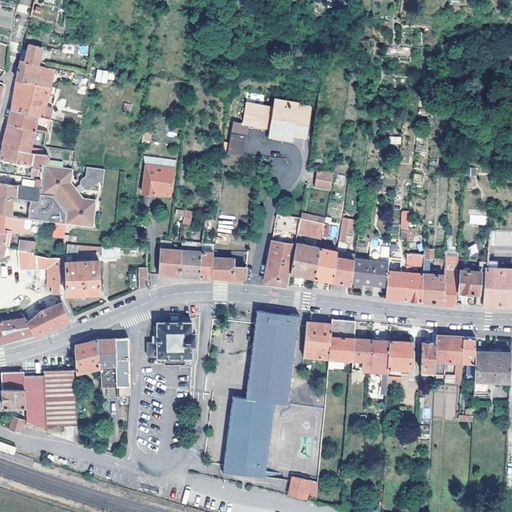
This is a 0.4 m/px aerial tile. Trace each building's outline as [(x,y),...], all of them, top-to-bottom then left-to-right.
[(41,46),(28,43),(26,50),(23,61),(36,64),(41,46)] [(85,43),(74,44),(74,55),(85,55),(85,43)] [(60,50),(51,48),(50,56),(60,58),(61,53),(74,55),(74,44),(60,44),(60,50)] [(23,61),(19,59),(17,69),(15,80),(48,86),(52,68),(36,64),(23,61)] [(113,77),(113,71),(106,70),(105,72),(96,72),(96,82),(104,83),(105,77),(113,77)] [(48,86),(15,80),(12,97),(10,109),(36,115),(48,119),(49,114),(42,112),(48,86)] [(239,122),(229,120),(225,153),(240,155),(244,123),(266,127),(276,129),(280,130),(280,136),(290,138),(290,136),(290,134),(296,135),(305,135),(309,114),(295,112),(296,103),(271,99),(270,107),(243,103),(239,122)] [(310,105),(296,103),(295,112),(309,114),(310,105)] [(36,115),(10,109),(8,116),(7,123),(33,130),(36,115)] [(33,130),(7,123),(4,134),(1,145),(41,153),(42,149),(30,147),(33,130)] [(265,134),(280,136),(280,130),(276,129),(266,127),(265,134)] [(389,136),(390,144),(401,144),(400,136),(389,136)] [(41,153),(1,145),(0,150),(0,158),(41,164),(41,160),(46,158),(47,154),(41,153)] [(26,220),(51,223),(64,224),(68,187),(71,168),(46,164),(41,164),(38,176),(38,179),(38,182),(37,186),(36,197),(29,197),(28,209),(26,220)] [(170,165),(143,164),(141,192),(152,194),(153,192),(169,192),(170,165)] [(74,186),(70,224),(91,226),(94,199),(82,197),(78,192),(82,188),(85,188),(89,187),(91,186),(92,185),(94,183),(96,181),(97,168),(84,167),(83,175),(81,176),(80,177),(79,178),(78,181),(77,183),(74,186)] [(474,167),(465,167),(465,174),(473,175),(474,167)] [(68,187),(64,224),(70,224),(74,186),(72,185),(69,184),(71,168),(68,187)] [(329,190),(332,173),(316,170),(313,186),(329,190)] [(16,183),(0,181),(0,194),(12,195),(29,197),(36,197),(37,186),(16,184),(16,183)] [(12,195),(0,194),(0,217),(10,218),(11,207),(12,195)] [(190,225),(193,211),(185,210),(182,223),(190,225)] [(486,225),(486,210),(469,210),(469,224),(486,225)] [(399,239),(405,240),(406,228),(407,214),(401,213),(399,239)] [(298,219),(298,217),(275,214),(271,235),(272,241),(276,242),(273,255),(267,254),(262,281),(271,283),(286,285),(288,272),(294,243),(296,233),(298,219)] [(10,218),(0,217),(0,232),(8,233),(25,234),(25,228),(26,220),(18,219),(10,218)] [(352,219),(341,217),(340,226),(338,238),(349,240),(352,219)] [(185,275),(198,276),(200,251),(204,219),(195,218),(190,251),(178,250),(177,274),(185,275)] [(320,222),(298,219),(296,233),(320,237),(321,234),(322,225),(319,225),(320,222)] [(232,232),(232,221),(218,221),(218,232),(232,232)] [(50,236),(61,237),(63,236),(64,224),(51,223),(50,236)] [(328,237),(333,239),(338,227),(332,225),(328,237)] [(511,229),(488,229),(486,243),(511,245),(511,229)] [(272,241),(271,235),(267,254),(273,255),(276,242),(272,241)] [(22,239),(21,251),(31,252),(31,254),(33,255),(34,240),(22,239)] [(76,250),(76,244),(67,243),(66,243),(65,254),(70,254),(76,254),(76,250)] [(318,247),(294,243),(288,272),(300,275),(313,277),(318,247)] [(117,247),(113,246),(102,245),(91,245),(76,244),(76,250),(100,252),(101,257),(117,258),(117,247)] [(468,247),(470,255),(478,252),(475,245),(468,247)] [(335,256),(336,251),(318,247),(313,277),(321,279),(330,281),(335,256)] [(177,274),(178,250),(160,249),(158,248),(157,273),(164,274),(177,274)] [(427,301),(440,302),(441,292),(442,274),(427,273),(427,257),(431,257),(431,248),(424,248),(423,257),(421,257),(421,266),(420,273),(420,301),(427,301)] [(211,256),(211,252),(200,251),(198,276),(203,276),(210,276),(211,256)] [(408,300),(420,301),(420,273),(408,272),(409,266),(421,266),(421,257),(422,254),(405,252),(403,272),(403,299),(408,300)] [(243,279),(244,267),(231,266),(231,258),(215,256),(211,256),(210,276),(222,277),(243,279)] [(350,281),(353,259),(335,256),(330,281),(336,282),(341,283),(348,284),(349,284),(350,281)] [(50,292),(58,293),(58,257),(45,257),(45,285),(50,285),(50,292)] [(455,269),(455,257),(443,257),(443,264),(442,274),(441,292),(440,302),(442,304),(448,304),(453,304),(454,304),(455,269)] [(387,271),(387,264),(353,259),(350,281),(365,283),(385,285),(387,271)] [(500,306),(511,307),(511,268),(495,267),(491,267),(492,260),(485,259),(485,261),(482,306),(500,306)] [(69,261),(65,261),(65,294),(98,293),(97,260),(69,261)] [(474,305),(482,306),(485,261),(477,261),(476,270),(458,270),(457,292),(474,293),(474,305)] [(146,285),(146,273),(146,268),(138,268),(138,288),(146,285)] [(390,298),(403,299),(403,272),(387,271),(385,285),(384,298),(390,298)] [(9,299),(0,300),(0,309),(9,308),(9,299)] [(30,323),(33,332),(34,335),(51,327),(67,320),(61,302),(37,310),(30,323)] [(297,316),(256,310),(254,323),(243,397),(231,396),(222,465),(221,472),(263,478),(263,475),(272,403),(285,404),(297,321),(297,316)] [(3,320),(0,320),(0,340),(14,337),(33,332),(30,323),(28,319),(24,320),(4,321),(3,320)] [(341,320),(330,319),(329,324),(327,358),(351,360),(353,337),(354,321),(344,320),(341,320)] [(173,321),(155,321),(155,325),(152,325),(152,335),(151,336),(151,342),(146,342),(146,356),(155,356),(155,358),(161,358),(162,364),(183,365),(183,358),(190,358),(190,347),(194,346),(194,333),(190,332),(190,321),(173,321)] [(327,358),(329,324),(304,321),(301,356),(327,358)] [(432,372),(432,375),(443,375),(444,361),(453,361),(460,362),(462,336),(447,335),(437,334),(435,334),(434,343),(432,372)] [(464,378),(472,378),(473,351),(474,337),(467,336),(462,336),(460,362),(465,362),(465,366),(464,378)] [(112,338),(114,385),(116,384),(125,384),(128,384),(126,337),(120,337),(112,338)] [(353,337),(351,360),(361,360),(360,369),(368,370),(370,338),(353,337)] [(72,345),(73,369),(73,370),(94,366),(97,365),(96,338),(85,342),(72,345)] [(99,338),(96,338),(97,365),(97,368),(98,385),(114,385),(112,338),(99,338)] [(388,340),(370,338),(368,370),(381,371),(385,372),(386,368),(388,340)] [(388,340),(386,368),(408,369),(409,342),(388,340)] [(426,342),(421,342),(419,370),(432,372),(434,343),(426,342)] [(498,343),(498,351),(510,351),(510,343),(498,343)] [(472,378),(472,380),(508,382),(509,353),(493,352),(473,351),(472,378)] [(42,375),(36,375),(37,424),(44,425),(74,424),(71,369),(41,370),(42,375)] [(22,376),(22,371),(0,372),(0,378),(0,388),(23,387),(22,376)] [(24,421),(37,424),(36,375),(22,376),(23,387),(24,406),(24,421)] [(374,381),(366,379),(366,390),(373,391),(374,381)] [(128,388),(126,388),(126,386),(116,386),(116,395),(128,395),(128,388)] [(24,406),(23,387),(0,388),(1,407),(24,406)] [(76,437),(88,441),(90,434),(76,429),(76,437)] [(288,496),(304,499),(308,481),(292,477),(291,479),(288,496)]
